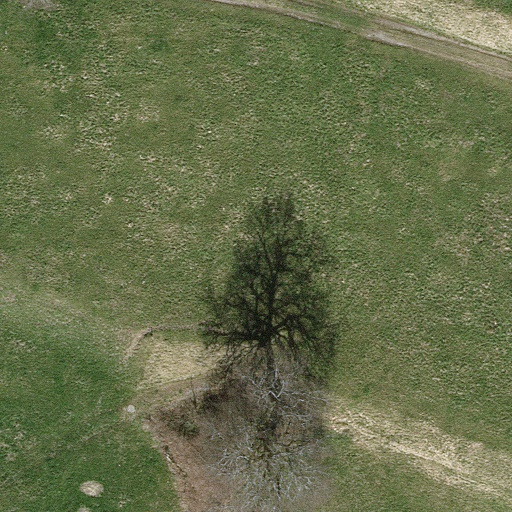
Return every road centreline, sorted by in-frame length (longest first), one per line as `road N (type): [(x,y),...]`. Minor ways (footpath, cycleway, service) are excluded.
road 1 (track): [(350,22),(314,330),(284,365),(127,416),(0,481)]
road 2 (track): [(511,72),(249,0)]
